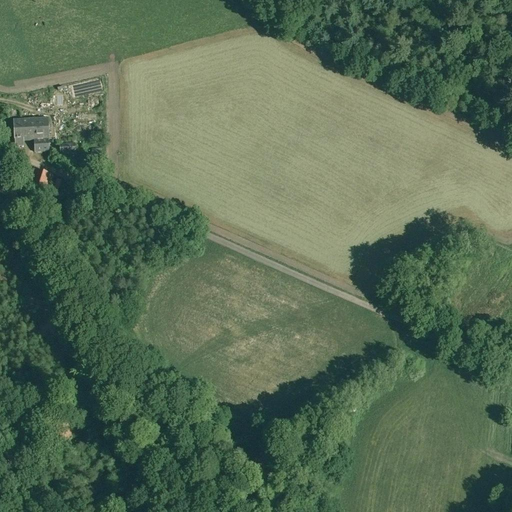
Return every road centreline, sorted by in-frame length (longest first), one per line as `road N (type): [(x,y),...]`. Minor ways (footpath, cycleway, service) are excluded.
road 1 (unclassified): [(0,150),(511,367)]
road 2 (track): [(201,511),(18,201)]
